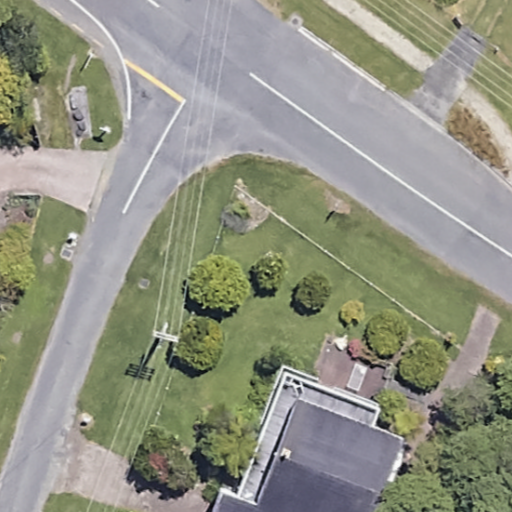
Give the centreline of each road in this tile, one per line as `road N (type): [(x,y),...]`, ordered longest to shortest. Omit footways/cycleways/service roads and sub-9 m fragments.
road 1 (residential): [(210,52),(166,123),(82,299),(13,511)]
road 2 (tertiary): [(511,251),(210,52)]
